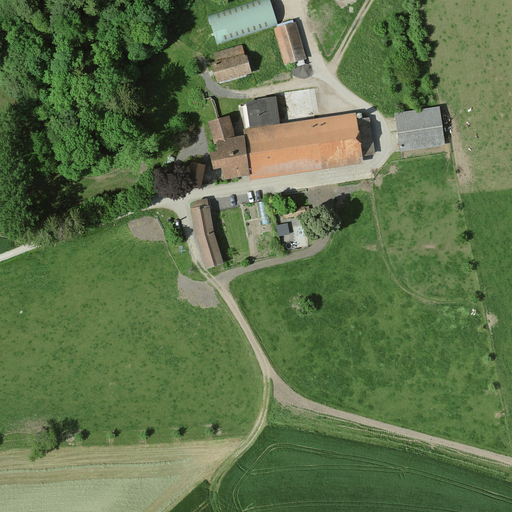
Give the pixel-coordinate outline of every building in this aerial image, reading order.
[(264,0),(237,0),(206,10),(217,45),(279,25),(270,0),(265,0),(264,0)] [(295,25),(273,32),(284,68),(306,61),(295,25)] [(241,47),(213,55),(215,63),(211,65),(217,85),(252,76),(246,56),(244,57),(241,47)] [(250,183),(363,163),(362,158),(374,156),(368,121),(356,124),(354,114),(278,128),(273,99),(243,105),(248,132),(244,133),(245,138),(235,140),(232,120),(210,124),(216,155),(210,156),(213,172),(222,171),(224,182),(249,177),(250,183)] [(401,153),(445,146),(438,107),(394,115),(401,153)] [(187,187),(201,190),(205,167),(190,165),(187,187)] [(196,202),(191,209),(197,240),(208,270),(225,264),(215,235),(207,202),(196,202)] [(277,225),(280,236),(291,233),(288,223),(277,225)]
